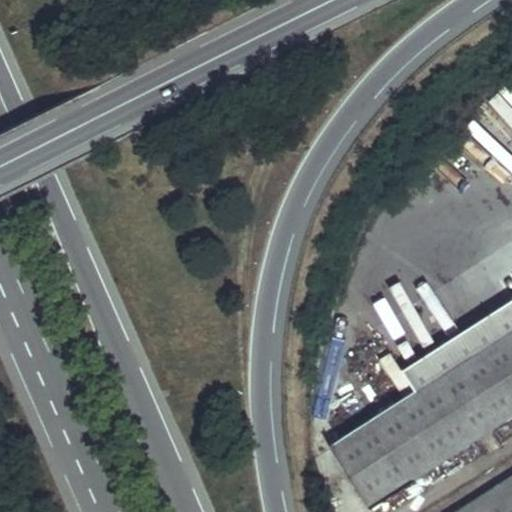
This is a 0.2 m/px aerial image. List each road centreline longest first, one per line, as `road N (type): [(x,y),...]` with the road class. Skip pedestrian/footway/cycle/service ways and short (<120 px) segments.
road 1 (secondary): [(276,511),(257,355),(276,245),(309,163),(376,78),(463,0)]
road 2 (primary): [(183,511),(0,78)]
road 3 (secondary): [(328,0),(0,163)]
road 4 (primary): [(0,244),(97,467)]
road 5 (secondary): [(0,290),(97,467)]
